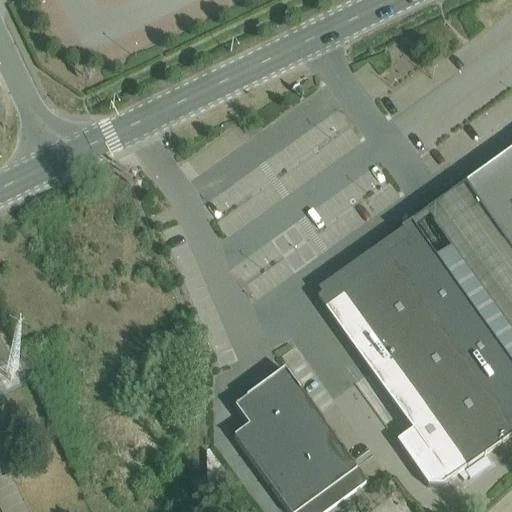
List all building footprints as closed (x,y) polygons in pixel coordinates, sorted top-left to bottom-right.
[(511,151),(464,186),(511,252),(511,151)] [(435,261),(511,367),(511,252),(464,186),(425,214),(451,250),(435,261)] [(411,226),(336,280),(362,316),(340,332),(427,455),(411,465),(428,488),(441,488),(511,437),(511,367),(435,261),(411,226)] [(362,316),(336,280),(318,293),(321,298),(317,300),(340,332),(362,316)] [(208,342),(218,369),(233,363),(223,336),(208,342)] [(293,511),(356,467),(285,370),(235,406),(249,426),(234,437),(287,511),(293,511)]
